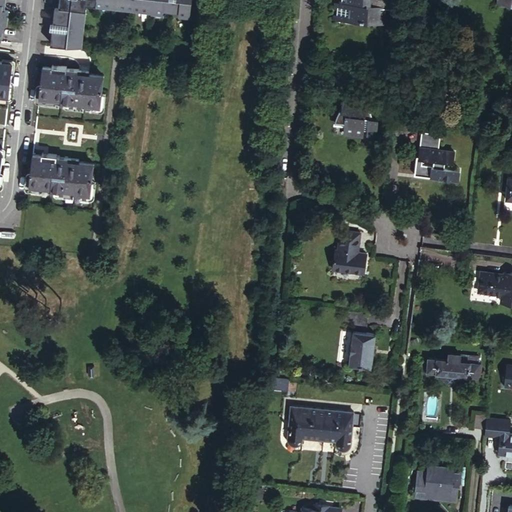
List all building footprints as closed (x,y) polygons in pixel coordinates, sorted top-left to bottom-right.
[(64,31),(49,30),(47,42),(78,45),(82,5),(92,7),(112,9),(113,0),(52,0),(50,22),(65,24),(64,31)] [(113,0),(112,9),(92,7),(92,8),(122,12),(150,15),(151,14),(132,12),(133,0),(113,0)] [(178,16),(177,20),(188,22),(190,0),(176,0),(177,1),(169,0),(133,0),(132,12),(151,14),(150,15),(151,17),(161,18),(162,14),(178,16)] [(337,0),(337,4),(335,3),(334,18),(382,23),(383,7),(388,7),(388,0),(337,0)] [(65,24),(50,22),(49,30),(64,31),(65,24)] [(0,97),(6,98),(10,63),(0,61),(0,97)] [(49,67),(40,66),(36,101),(98,108),(102,75),(87,73),(87,71),(64,69),(64,66),(49,65),(49,67)] [(373,139),(375,120),(369,119),(370,116),(370,113),(369,109),(368,106),(367,104),(365,101),(365,99),(356,98),(356,97),(340,96),(339,111),(337,111),(335,114),(333,118),(332,122),(332,124),(341,124),(340,134),(360,136),(361,132),(364,133),(364,138),(373,139)] [(422,128),(422,131),(438,133),(438,136),(441,137),(441,130),(422,128)] [(437,178),(456,180),(458,168),(444,166),(445,159),(452,160),(453,151),(437,149),(438,136),(438,133),(422,131),(420,131),(417,156),(415,156),(413,175),(429,177),(430,173),(437,173),(437,178)] [(30,155),(27,190),(88,197),(92,164),(77,162),(77,160),(54,157),(54,155),(40,154),(40,156),(30,155)] [(357,235),(337,232),(334,252),(332,251),(329,271),(360,276),(363,256),(354,255),(353,254),(353,251),(355,247),(357,235)] [(511,273),(505,272),(481,269),(478,289),(503,292),(502,301),(511,302),(511,273)] [(343,310),(342,322),(343,322),(344,323),(346,323),(348,325),(349,327),(350,328),(350,331),(363,332),(366,312),(343,310)] [(350,331),(346,365),(369,368),(371,354),(371,348),(373,333),(363,332),(350,331)] [(463,376),(476,377),(477,364),(476,364),(477,358),(447,355),(447,361),(427,359),(426,372),(441,374),(448,374),(447,377),(456,378),(456,375),(463,376)] [(98,363),(85,364),(85,376),(99,375),(98,363)] [(448,374),(441,374),(441,380),(445,385),(456,386),(462,381),(463,376),(456,375),(456,378),(447,377),(448,374)] [(350,442),(353,412),(291,405),(288,436),(289,439),(290,441),(292,442),(293,443),(295,443),(296,443),(298,442),(300,442),(301,440),(302,438),(336,441),(336,443),(337,445),(339,447),(341,448),(342,449),(344,449),(347,448),(349,445),(350,442)] [(486,418),(486,414),(474,413),(473,426),(485,427),(486,418)] [(485,427),(485,431),(499,432),(498,452),(511,453),(511,433),(508,433),(509,420),(486,418),(485,427)] [(436,496),(455,499),(456,486),(458,486),(460,472),(453,471),(453,467),(426,463),(426,470),(416,469),(414,488),(423,490),(422,498),(436,500),(436,496)] [(423,490),(414,488),(413,497),(422,498),(423,490)]
